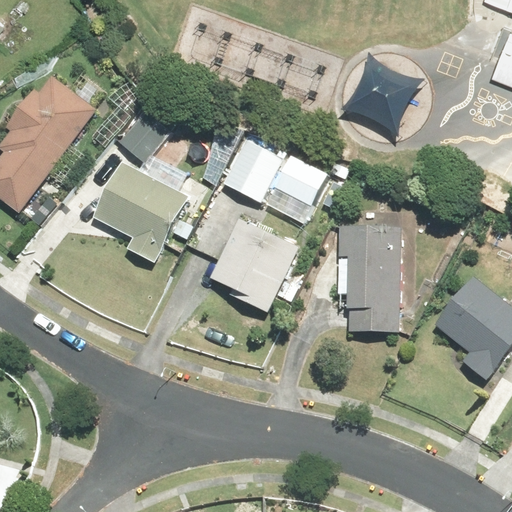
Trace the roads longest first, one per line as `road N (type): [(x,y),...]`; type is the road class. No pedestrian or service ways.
road 1 (residential): [(486,511),(394,460),(306,434),(167,412)]
road 2 (residential): [(167,412),(0,305)]
road 3 (residential): [(72,511),(167,412)]
